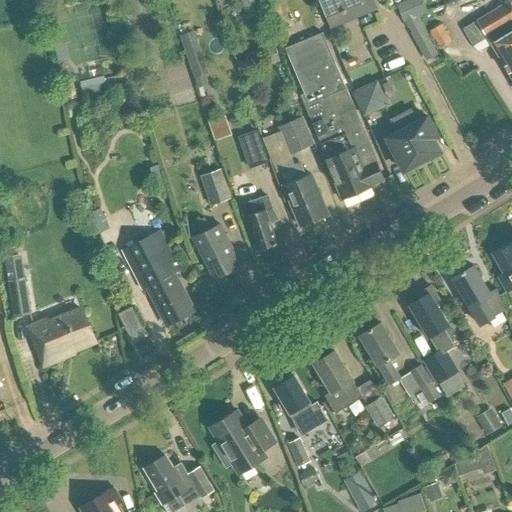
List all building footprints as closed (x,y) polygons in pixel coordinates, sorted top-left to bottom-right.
[(255,0),(243,0),(248,19),(260,16),(255,0)] [(319,0),(333,30),(379,9),(375,0),(319,0)] [(420,0),(408,0),(397,5),(403,21),(407,29),(409,28),(411,33),(410,33),(422,56),(435,49),(430,39),(431,38),(419,15),(426,13),(420,0)] [(474,48),(486,40),(511,25),(511,6),(509,2),(463,29),(474,48)] [(270,7),(275,20),(286,17),(280,3),(270,7)] [(430,29),(439,47),(450,41),(441,23),(430,29)] [(153,113),(179,108),(183,128),(208,122),(197,73),(206,71),(198,33),(179,37),(181,47),(162,51),(168,81),(147,85),(153,113)] [(322,33),(286,48),(305,93),(300,96),(327,159),(324,160),(341,200),(385,181),(322,33)] [(511,34),(490,47),(511,84),(511,34)] [(66,42),(54,45),(58,63),(70,60),(66,42)] [(275,45),(267,48),(272,63),(282,59),(279,52),(277,52),(275,45)] [(126,74),(106,78),(109,93),(129,89),(126,74)] [(104,76),(80,82),(85,101),(109,95),(104,76)] [(77,97),(73,82),(60,85),(64,100),(77,97)] [(377,84),(356,93),(365,114),(386,105),(377,84)] [(388,120),(396,134),(388,139),(404,171),(441,152),(434,138),(438,136),(436,132),(437,129),(434,123),(431,122),(428,117),(419,122),(412,108),(388,120)] [(277,127),(279,131),(262,138),(275,173),(284,170),(290,185),(286,186),(301,226),(329,215),(313,175),(309,177),(303,162),(296,165),(291,154),(314,144),(303,117),(277,127)] [(257,130),(238,137),(250,169),(255,168),(269,163),(264,150),(258,132),(257,130)] [(160,165),(151,168),(156,183),(165,180),(160,165)] [(231,198),(221,168),(200,175),(210,205),(231,198)] [(375,188),(346,198),(349,209),(379,199),(375,188)] [(274,211),(270,197),(248,204),(264,253),(275,250),(274,246),(278,244),(272,224),(279,222),(274,211)] [(158,223),(159,204),(139,203),(138,222),(158,223)] [(100,208),(89,214),(94,225),(99,234),(111,228),(106,219),(100,208)] [(191,224),(198,238),(197,239),(217,277),(240,265),(231,248),(234,246),(227,234),(221,237),(217,228),(212,231),(205,217),(191,224)] [(180,269),(159,230),(121,250),(139,284),(148,287),(160,309),(162,307),(171,324),(191,313),(182,297),(186,295),(173,272),(180,269)] [(511,242),(502,249),(492,255),(503,273),(497,276),(507,293),(511,289),(511,242)] [(21,254),(5,257),(14,316),(31,314),(25,277),(21,254)] [(491,296),(474,267),(452,279),(479,326),(503,312),(497,293),(491,296)] [(416,295),(419,300),(409,306),(429,339),(431,338),(438,351),(422,360),(437,385),(459,372),(447,351),(453,347),(443,330),(449,327),(437,308),(443,304),(432,285),(416,295)] [(131,332),(140,328),(130,309),(122,313),(131,332)] [(94,339),(82,310),(50,323),(49,320),(29,328),(44,364),(66,356),(64,351),(94,339)] [(400,354),(382,324),(362,336),(392,386),(401,380),(403,379),(402,377),(391,360),(400,354)] [(336,352),(315,364),(332,392),(326,396),(337,414),(364,397),(336,352)] [(403,379),(401,380),(411,396),(415,394),(424,406),(441,395),(422,365),(402,377),(403,379)] [(275,388),(290,414),(301,436),(327,420),(317,404),(312,406),(294,376),(275,388)] [(511,377),(502,384),(511,402),(511,377)] [(384,395),(367,406),(379,427),(397,417),(384,395)] [(476,416),(487,434),(501,426),(491,408),(476,416)] [(511,412),(510,409),(502,414),(508,426),(511,423),(511,412)] [(262,451),(275,443),(261,419),(247,428),(237,412),(211,428),(220,442),(213,446),(227,467),(233,463),(240,474),(266,458),(262,451)] [(388,438),(392,445),(404,439),(400,432),(388,438)] [(312,440),(316,456),(332,452),(329,436),(312,440)] [(298,466),(299,465),(309,462),(310,461),(299,437),(287,442),(298,466)] [(455,463),(459,476),(482,468),(483,473),(496,468),(490,450),(455,463)] [(166,456),(144,469),(159,492),(156,493),(167,511),(175,511),(201,497),(202,498),(213,491),(199,468),(188,475),(181,463),(173,468),(166,456)] [(363,511),(377,505),(361,472),(345,480),(360,511),(363,511)] [(437,482),(420,488),(424,500),(429,498),(431,502),(443,498),(437,482)] [(123,503),(114,487),(95,499),(97,503),(83,511),(82,511),(123,511),(119,505),(123,503)] [(400,511),(398,503),(382,509),(382,511),(400,511)]
